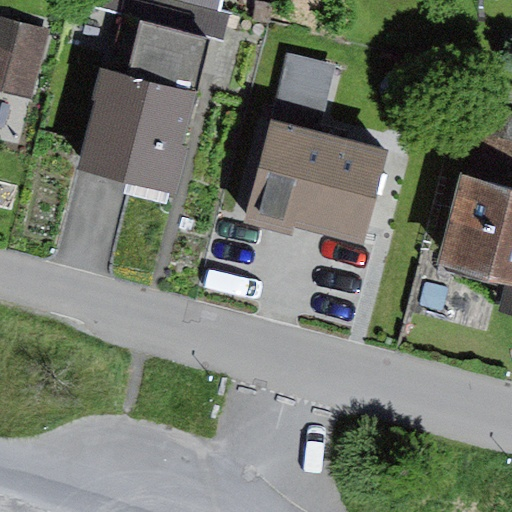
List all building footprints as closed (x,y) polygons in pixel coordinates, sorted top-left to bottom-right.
[(216,13),(219,0),(81,0),(80,5),(224,44),(231,17),(216,13)] [(50,35),(0,21),(0,91),(32,100),(50,35)] [(126,82),(104,76),(80,173),(174,195),(211,44),(139,27),(126,82)] [(289,55),(271,127),(319,139),(337,67),(289,55)] [(319,139),(271,127),(245,224),(366,255),(391,159),(319,139)] [(469,178),(511,188),(511,143),(479,136),(469,178)] [(511,188),(469,178),(460,176),(436,271),(509,289),(503,314),(511,316),(511,188)] [(448,288),(426,281),(419,304),(441,311),(448,288)]
